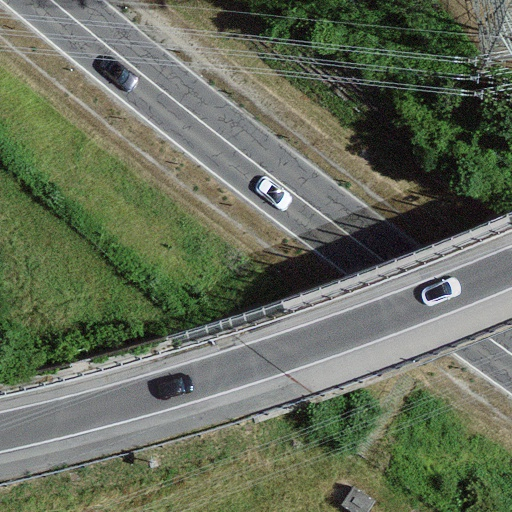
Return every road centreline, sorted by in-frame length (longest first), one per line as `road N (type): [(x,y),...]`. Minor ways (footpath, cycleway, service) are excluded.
road 1 (primary): [(511,353),(52,0)]
road 2 (motorway): [(0,431),(265,359),(511,265)]
